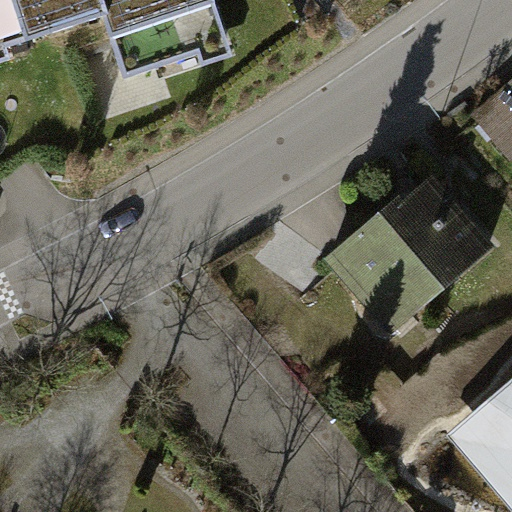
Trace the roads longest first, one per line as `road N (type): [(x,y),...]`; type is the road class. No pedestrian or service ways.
road 1 (residential): [(0,308),(248,175),(507,0)]
road 2 (track): [(389,511),(182,267)]
